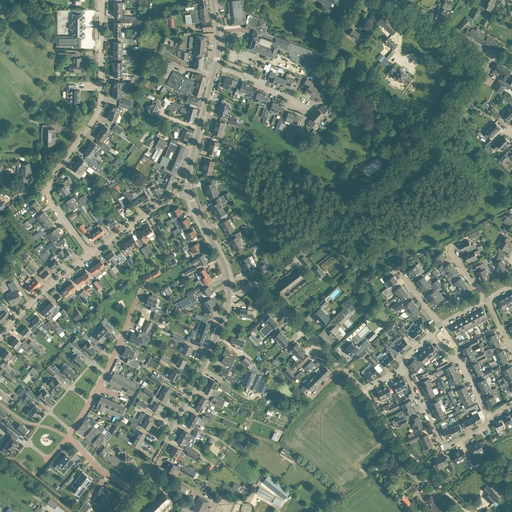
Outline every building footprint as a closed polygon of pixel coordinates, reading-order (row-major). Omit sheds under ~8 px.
[(207,0),(198,0),(199,3),(193,4),(193,6),(187,8),(187,10),(199,8),(206,7),(208,7),(207,0)] [(228,13),(226,13),(226,14),(226,17),(226,18),(226,19),(229,18),(230,26),(245,24),(246,24),(245,11),(243,0),(230,0),(231,0),(227,1),(228,13)] [(317,0),(322,2),(319,8),(329,14),(331,9),(331,8),(332,6),(333,6),(332,6),(333,4),(334,4),(334,3),(335,3),(334,2),(336,1),(337,2),(337,1),(337,0),(317,0)] [(491,11),(496,0),(485,0),(485,1),(487,2),(484,8),(491,11)] [(208,20),(206,7),(199,8),(201,21),(205,20),(208,20)] [(201,21),(199,8),(187,10),(188,12),(190,11),(190,14),(185,15),(187,24),(192,23),(198,23),(199,29),(202,29),(203,29),(211,28),(210,22),(209,22),(209,21),(205,22),(205,20),(201,21)] [(476,19),(481,10),(476,8),(471,16),(476,19)] [(446,20),(449,15),(451,12),(447,10),(446,11),(443,9),(439,16),(446,20)] [(83,22),(84,22),(85,21),(85,17),(84,16),(83,16),(83,15),(83,14),(85,14),(85,10),(57,10),(57,37),(57,46),(73,46),(73,47),(81,47),(81,39),(82,39),(82,38),(84,38),(85,37),(85,33),(84,32),(82,32),(82,30),(83,24),(83,22)] [(246,25),(244,28),(245,28),(249,29),(249,30),(249,27),(255,29),(252,35),(252,36),(253,37),(252,40),(252,41),(249,47),(249,48),(250,49),(256,51),(257,51),(266,54),(267,55),(273,57),(274,57),(276,51),(277,48),(278,49),(289,53),(288,55),(291,56),(290,58),(290,59),(292,60),(294,60),(294,63),(296,63),(296,64),(301,65),(300,66),(300,67),(300,68),(307,70),(309,67),(310,63),(311,61),(312,58),(316,60),(319,53),(317,52),(300,46),(299,45),(291,42),(290,42),(282,39),(282,38),(280,38),(275,36),(265,33),(267,27),(265,26),(266,22),(259,19),(259,18),(253,16),(253,14),(253,15),(251,14),(251,13),(251,14),(249,13),(249,11),(245,11),(246,24),(245,24),(247,24),(246,25)] [(383,15),(379,19),(377,21),(385,28),(390,22),(383,15)] [(165,16),(166,25),(170,24),(170,27),(174,27),(173,17),(169,18),(169,16),(165,16)] [(465,27),(470,22),(472,20),(468,18),(462,24),(465,27)] [(486,20),(483,25),(486,27),(488,29),(488,28),(489,29),(490,29),(492,27),(491,26),(491,25),(489,24),(488,26),(486,26),(489,21),(486,20)] [(398,28),(390,22),(385,28),(393,34),(398,28)] [(466,32),(465,33),(476,39),(479,33),(479,32),(469,27),(466,26),(464,31),(466,32)] [(359,41),(360,40),(362,36),(352,29),(349,35),(359,41)] [(493,40),(479,33),(476,39),(489,46),(490,45),(493,47),(496,42),(492,40),(493,40)] [(196,36),(194,55),(204,56),(206,37),(196,36)] [(393,49),(397,45),(388,37),(384,42),(393,49)] [(178,50),(177,57),(181,57),(180,59),(187,59),(190,60),(193,60),(195,60),(195,65),(192,64),(192,68),(194,69),(197,69),(202,70),(203,61),(206,62),(206,57),(204,56),(194,55),(191,54),(188,53),(181,50),(181,51),(178,50)] [(81,58),(76,58),(76,53),(66,53),(66,58),(67,58),(67,64),(70,64),(70,72),(83,72),(83,64),(81,64),(81,58)] [(385,58),(381,62),(386,66),(388,68),(391,63),(387,60),(385,58)] [(494,70),(492,73),(496,75),(497,72),(500,74),(498,76),(500,78),(498,81),(506,86),(508,82),(511,76),(509,75),(511,72),(497,64),(494,70)] [(406,85),(409,82),(412,78),(407,74),(400,68),(400,69),(394,65),(389,72),(394,76),(393,78),(400,83),(401,81),(406,85)] [(163,77),(159,84),(162,85),(165,87),(166,84),(172,87),(187,95),(188,93),(196,95),(201,97),(205,82),(197,79),(197,82),(193,80),(192,80),(189,78),(186,77),(172,69),(167,67),(162,76),(163,77)] [(267,80),(272,82),(275,75),(275,76),(276,73),(275,73),(270,71),(268,75),(268,76),(267,80)] [(188,72),(186,77),(189,78),(192,80),(193,80),(197,82),(197,79),(205,82),(207,77),(202,75),(199,75),(195,74),(190,72),(190,73),(188,72)] [(294,76),(298,78),(297,82),(300,83),(302,77),(295,74),(294,76)] [(272,82),(272,83),(277,86),(280,77),(275,76),(275,75),(272,82)] [(280,77),(277,86),(283,88),(283,86),(286,79),(280,77)] [(286,79),(283,86),(286,87),(293,90),(294,85),(295,85),(296,81),(289,78),(287,78),(286,77),(286,79)] [(223,88),(228,89),(229,85),(236,87),(237,81),(225,78),(223,88)] [(304,82),(301,86),(306,90),(310,84),(311,84),(312,82),(310,81),(307,78),(304,82)] [(236,91),(235,91),(238,93),(239,93),(239,94),(243,96),(248,84),(243,82),(243,83),(242,83),(241,86),(240,87),(237,86),(236,91)] [(243,96),(243,97),(248,99),(249,97),(252,98),(252,97),(254,92),(251,91),(252,90),(253,87),(252,86),(252,85),(248,84),(243,96)] [(306,90),(305,91),(310,94),(315,87),(311,84),(310,84),(306,90)] [(76,85),(71,85),(69,85),(69,91),(70,91),(70,103),(79,103),(80,90),(76,90),(76,85)] [(315,87),(310,94),(315,98),(316,96),(320,91),(319,90),(315,87)] [(113,89),(113,97),(118,97),(120,97),(120,99),(121,99),(121,98),(121,97),(121,93),(126,93),(126,89),(113,89)] [(320,91),(316,96),(320,100),(323,96),(326,92),(322,89),(321,89),(319,90),(320,91)] [(252,98),(250,104),(253,105),(254,101),(260,103),(263,94),(257,92),(255,98),(252,97),(252,98)] [(260,103),(259,105),(265,107),(266,105),(269,96),(263,94),(260,103)] [(186,102),(193,104),(198,106),(200,99),(188,95),(186,102)] [(153,104),(147,106),(149,111),(150,115),(160,112),(158,109),(158,107),(161,106),(159,101),(157,102),(157,100),(154,101),(155,103),(153,104)] [(173,102),(171,106),(172,106),(180,111),(195,115),(197,109),(192,107),(190,106),(188,110),(187,109),(187,108),(180,106),(180,105),(173,102)] [(271,107),(269,111),(271,111),(271,114),(274,115),(275,113),(279,104),(273,102),(271,107)] [(220,104),(217,115),(226,117),(229,106),(220,104)] [(279,104),(275,113),(281,115),(284,106),(279,104)] [(112,105),(110,112),(118,115),(121,116),(122,112),(119,111),(120,108),(118,107),(112,105)] [(323,105),(319,109),(324,114),(324,115),(326,116),(326,115),(330,111),(324,106),(323,105)] [(511,105),(502,114),(505,117),(504,118),(507,121),(508,120),(509,121),(511,118),(511,105)] [(172,106),(170,109),(174,111),(174,110),(177,112),(177,113),(187,115),(186,119),(188,120),(193,121),(195,115),(180,111),(172,106)] [(494,116),(497,113),(498,112),(493,107),(489,111),(494,116)] [(318,109),(314,113),(320,119),(324,115),(324,114),(319,109),(318,109)] [(110,112),(108,119),(112,120),(116,122),(118,115),(110,112)] [(285,121),(291,123),(294,114),(288,112),(285,121)] [(314,113),(310,117),(311,118),(316,123),(317,123),(320,119),(314,113)] [(294,114),(291,123),(289,126),(293,127),(294,124),(299,126),(301,120),(302,119),(299,118),(300,116),(298,115),(295,114),(294,114)] [(311,118),(307,123),(314,129),(317,125),(318,125),(317,125),(318,124),(317,123),(316,123),(311,118)] [(240,124),(236,122),(229,120),(227,125),(238,128),(237,132),(238,132),(240,124)] [(225,123),(222,123),(217,121),(215,129),(213,129),(212,133),(217,134),(221,136),(225,123)] [(501,128),(497,125),(495,123),(486,132),(485,131),(483,133),(487,137),(489,135),(492,137),(501,128)] [(121,132),(124,135),(125,137),(128,135),(123,130),(120,127),(116,124),(114,126),(121,132)] [(55,129),(46,129),(46,125),(43,125),(42,128),(42,132),(41,135),(42,138),(42,141),(43,143),(44,145),(45,147),(46,146),(55,146),(55,129)] [(104,125),(100,131),(107,136),(109,138),(111,139),(113,136),(111,135),(109,133),(111,130),(104,125)] [(121,132),(114,126),(112,129),(123,137),(124,135),(121,132)] [(190,132),(178,128),(174,126),(173,129),(177,131),(178,134),(178,136),(181,137),(187,139),(190,132)] [(100,131),(96,137),(98,139),(100,140),(102,142),(103,141),(104,142),(102,145),(109,150),(113,153),(115,150),(105,143),(109,138),(107,136),(100,131)] [(487,138),(480,131),(478,133),(485,140),(487,138)] [(510,143),(509,141),(509,140),(506,138),(505,137),(503,139),(501,137),(492,146),(497,150),(500,147),(503,150),(510,143)] [(149,138),(145,145),(150,148),(154,141),(149,138)] [(170,142),(177,144),(178,141),(172,138),(170,141),(168,142),(160,138),(156,145),(155,148),(156,149),(152,158),(154,159),(154,160),(156,162),(163,149),(165,147),(167,149),(170,142)] [(492,141),(489,138),(483,144),(486,147),(492,141)] [(90,145),(88,147),(95,152),(97,154),(99,151),(101,148),(100,147),(99,146),(96,144),(95,143),(92,141),(92,142),(91,141),(89,144),(90,145)] [(208,148),(207,152),(210,153),(215,154),(216,154),(217,149),(218,145),(219,143),(215,142),(210,141),(211,141),(209,148),(208,148)] [(185,148),(177,144),(170,142),(167,149),(168,149),(165,156),(170,159),(169,162),(162,159),(161,162),(160,164),(167,168),(176,172),(185,148)] [(100,147),(101,148),(107,153),(109,150),(102,145),(100,147)] [(88,147),(84,153),(87,155),(88,156),(90,158),(91,157),(93,154),(97,157),(98,155),(97,154),(95,152),(88,147)] [(505,155),(500,160),(503,163),(508,157),(505,155)] [(80,157),(76,163),(86,170),(90,164),(90,165),(91,165),(91,167),(99,173),(101,169),(100,168),(90,161),(88,163),(84,160),(83,159),(80,157)] [(91,158),(90,161),(100,168),(101,166),(99,164),(91,158)] [(202,172),(207,173),(211,174),(214,162),(205,160),(202,172)] [(76,163),(72,169),(76,172),(78,174),(79,173),(81,175),(86,170),(76,163)] [(20,181),(21,181),(26,181),(26,175),(31,175),(31,171),(29,171),(29,164),(17,164),(17,171),(19,171),(19,174),(20,174),(20,181)] [(164,169),(154,164),(152,167),(162,172),(164,169)] [(171,183),(174,176),(168,174),(165,173),(162,179),(171,183)] [(171,183),(162,179),(159,178),(161,175),(159,174),(157,177),(158,178),(157,181),(164,184),(163,187),(169,189),(171,183)] [(63,196),(67,193),(70,191),(68,188),(70,187),(69,186),(73,183),(69,178),(61,183),(64,186),(58,190),(60,192),(59,192),(60,194),(61,193),(63,196)] [(209,198),(214,197),(217,196),(213,183),(216,183),(215,179),(213,180),(208,181),(209,184),(204,186),(205,190),(206,190),(209,198)] [(152,190),(154,193),(157,198),(163,194),(162,191),(163,190),(162,188),(160,189),(158,186),(152,190)] [(136,191),(144,203),(149,200),(146,194),(143,195),(142,192),(140,189),(136,191)] [(138,207),(144,203),(136,191),(132,194),(135,198),(133,199),(138,207)] [(125,213),(131,210),(127,204),(125,206),(121,199),(124,197),(122,193),(115,198),(120,205),(119,206),(118,204),(115,206),(116,208),(115,208),(119,214),(124,211),(125,213)] [(227,212),(225,213),(220,205),(223,203),(222,201),(229,198),(227,193),(213,201),(215,204),(211,206),(217,218),(222,215),(223,217),(228,215),(229,214),(227,212)] [(76,210),(83,205),(89,201),(88,199),(87,197),(86,197),(86,196),(85,195),(83,196),(84,196),(82,197),(82,196),(79,198),(80,199),(79,200),(75,195),(72,197),(66,202),(71,209),(74,207),(76,210)] [(29,206),(26,208),(28,210),(31,215),(34,212),(37,211),(41,208),(36,201),(32,204),(29,206)] [(12,214),(11,214),(15,219),(16,219),(22,214),(21,212),(26,209),(25,208),(23,205),(19,208),(15,211),(12,214)] [(166,222),(167,225),(176,220),(174,217),(182,213),(179,207),(171,211),(173,215),(170,216),(171,219),(166,222)] [(88,211),(96,222),(99,220),(91,209),(88,211)] [(229,214),(228,215),(231,221),(241,216),(237,210),(229,214)] [(108,211),(98,218),(103,225),(107,222),(110,227),(117,222),(115,220),(117,218),(114,214),(111,216),(108,211)] [(38,225),(48,218),(44,212),(37,217),(39,220),(33,225),(35,227),(38,225)] [(511,221),(511,220),(507,216),(505,215),(500,218),(504,220),(503,221),(509,226),(510,227),(508,231),(511,234),(511,224),(511,221)] [(27,221),(23,224),(20,226),(26,234),(29,232),(26,228),(25,229),(24,228),(32,222),(31,222),(35,219),(33,216),(27,221)] [(52,223),(48,218),(38,225),(40,228),(44,226),(46,229),(52,223)] [(178,230),(178,231),(174,233),(176,235),(179,233),(186,229),(185,227),(190,224),(187,218),(179,222),(181,226),(178,227),(179,229),(178,230)] [(233,230),(228,220),(220,224),(226,234),(233,230)] [(78,227),(83,233),(87,231),(82,224),(78,227)] [(93,228),(99,236),(104,232),(101,227),(98,224),(93,228)] [(147,228),(144,230),(149,237),(152,235),(154,238),(156,236),(156,235),(158,233),(156,229),(153,231),(152,229),(150,226),(149,226),(147,227),(147,228)] [(38,246),(34,249),(39,255),(53,246),(56,243),(57,243),(55,240),(61,235),(56,228),(54,230),(52,231),(53,231),(50,233),(47,235),(52,242),(49,244),(44,248),(41,250),(38,246)] [(99,236),(93,228),(87,232),(93,240),(99,236)] [(45,232),(43,230),(38,234),(38,232),(29,238),(32,242),(42,235),(45,232)] [(139,233),(138,234),(141,237),(144,242),(145,244),(148,242),(146,239),(149,237),(144,230),(141,232),(140,231),(139,233)] [(186,240),(183,242),(185,246),(189,243),(191,242),(192,242),(190,239),(194,238),(197,236),(193,230),(189,232),(188,230),(185,232),(186,234),(188,237),(185,239),(186,240)] [(480,235),(478,231),(469,235),(471,239),(480,235)] [(238,232),(237,233),(232,235),(234,238),(230,241),(234,247),(234,248),(236,252),(240,249),(244,248),(238,237),(240,236),(238,232)] [(511,239),(506,237),(503,235),(500,240),(503,242),(500,247),(507,251),(510,247),(511,245),(511,244),(509,242),(511,239)] [(160,236),(157,238),(162,245),(165,243),(165,242),(161,237),(160,236)] [(131,239),(127,241),(133,248),(135,246),(137,249),(140,247),(133,237),(132,238),(132,237),(130,238),(131,239)] [(57,243),(56,243),(58,246),(66,241),(63,238),(57,243)] [(463,251),(467,249),(472,247),(469,240),(460,245),(460,246),(459,246),(460,248),(461,248),(463,251)] [(130,250),(133,248),(127,241),(124,243),(122,244),(122,245),(129,255),(131,253),(130,250)] [(185,246),(182,247),(184,250),(190,247),(192,250),(189,252),(191,254),(192,257),(195,255),(196,255),(195,252),(199,250),(201,248),(198,242),(193,245),(191,242),(189,243),(185,246)] [(143,247),(148,254),(150,252),(151,254),(152,253),(152,251),(147,244),(143,247)] [(148,254),(143,247),(140,249),(144,256),(148,254)] [(473,261),(478,259),(475,254),(479,252),(477,247),(469,251),(471,253),(465,256),(468,262),(473,260),(473,261)] [(51,250),(50,248),(39,256),(43,260),(46,258),(45,256),(48,254),(47,252),(51,250)] [(60,257),(61,256),(65,261),(72,256),(68,251),(65,253),(62,249),(57,253),(58,254),(56,255),(57,257),(58,256),(58,257),(60,256),(60,257)] [(106,256),(110,260),(110,261),(111,261),(113,264),(119,260),(121,263),(127,259),(121,252),(118,254),(119,254),(116,256),(112,251),(106,256)] [(441,252),(437,255),(434,258),(436,261),(434,263),(437,268),(438,268),(442,264),(441,261),(446,258),(444,255),(444,254),(443,252),(442,253),(441,252)] [(505,255),(501,253),(499,252),(497,256),(499,256),(497,259),(498,262),(496,263),(500,272),(507,269),(504,264),(502,260),(501,260),(501,259),(501,258),(503,259),(505,255)] [(61,265),(58,262),(61,260),(58,258),(57,257),(56,255),(55,254),(50,259),(54,262),(50,266),(55,270),(56,270),(57,270),(59,268),(59,267),(61,265)] [(28,255),(24,260),(35,271),(37,269),(27,259),(29,256),(28,255)] [(192,261),(195,266),(196,266),(198,269),(202,267),(201,264),(206,261),(203,255),(197,258),(192,261)] [(310,262),(305,255),(299,259),(305,266),(310,262)] [(246,272),(254,268),(248,257),(241,261),(246,272)] [(262,262),(256,267),(254,267),(257,271),(267,264),(264,259),(261,261),(262,262)] [(488,263),(486,259),(475,264),(477,268),(479,268),(485,265),(485,264),(488,263)] [(101,261),(95,265),(99,270),(102,273),(106,270),(105,269),(106,268),(105,266),(104,265),(101,261)] [(450,263),(446,265),(444,263),(442,264),(438,268),(443,275),(453,267),(450,263)] [(95,265),(90,269),(93,273),(94,275),(96,277),(102,273),(99,270),(95,265)] [(324,273),(319,265),(313,269),(319,277),(324,273)] [(419,275),(422,272),(424,271),(421,266),(418,268),(416,265),(408,271),(412,276),(417,272),(419,275)] [(27,266),(25,268),(31,275),(33,273),(27,266)] [(184,277),(192,272),(198,269),(196,266),(195,266),(185,272),(181,274),(183,277),(184,277)] [(429,267),(424,271),(422,272),(425,276),(432,271),(429,267)] [(449,282),(455,277),(453,274),(456,272),(453,267),(443,275),(445,277),(449,282)] [(51,274),(48,271),(47,270),(44,268),(42,270),(39,272),(39,274),(45,280),(51,274)] [(108,271),(114,280),(118,277),(111,268),(108,271)] [(202,278),(208,275),(204,268),(199,272),(195,274),(197,276),(200,274),(202,278)] [(274,288),(281,296),(305,276),(299,268),(274,288)] [(481,282),(482,281),(483,281),(485,280),(485,279),(489,278),(484,269),(483,268),(480,270),(480,271),(477,273),(478,274),(479,275),(478,276),(481,282)] [(86,272),(81,276),(85,281),(88,285),(88,284),(90,283),(92,284),(93,283),(91,280),(91,279),(91,278),(91,277),(90,276),(86,272)] [(388,274),(381,277),(384,282),(385,281),(388,284),(385,286),(387,288),(382,292),(384,295),(391,289),(394,287),(392,284),(396,281),(397,281),(395,278),(396,277),(394,276),(393,275),(391,277),(388,274)] [(37,289),(41,284),(35,277),(32,280),(28,275),(26,277),(26,278),(37,289)] [(211,281),(208,275),(202,278),(195,282),(196,284),(199,282),(200,283),(202,286),(205,284),(206,284),(211,281)] [(81,276),(75,280),(79,284),(80,286),(85,281),(81,276)] [(420,286),(427,281),(423,276),(416,282),(417,283),(417,284),(418,286),(419,286),(420,286)] [(454,289),(457,287),(464,282),(461,277),(457,280),(455,277),(449,282),(454,289)] [(32,293),(37,289),(26,278),(24,280),(28,284),(25,287),(32,293)] [(6,296),(12,305),(18,301),(18,300),(21,298),(18,292),(20,291),(14,280),(8,284),(13,292),(6,296)] [(93,283),(97,288),(96,289),(95,289),(98,292),(102,288),(100,285),(97,282),(96,280),(93,283)] [(430,285),(427,281),(420,286),(423,290),(430,285)] [(465,293),(469,291),(466,287),(467,286),(464,282),(457,287),(460,291),(457,293),(460,296),(465,293)] [(72,283),(67,287),(71,293),(76,288),(72,283)] [(203,290),(199,292),(197,293),(199,296),(205,293),(207,296),(202,299),(203,302),(211,298),(209,295),(212,293),(209,286),(203,290)] [(394,291),(397,295),(404,290),(401,286),(394,291)] [(73,295),(71,293),(67,287),(61,292),(68,300),(73,295)] [(169,287),(161,291),(164,297),(172,293),(169,287)] [(186,293),(188,297),(193,294),(194,294),(197,292),(194,288),(186,293)] [(384,295),(383,296),(385,298),(386,297),(387,298),(393,292),(391,289),(384,295)] [(408,294),(404,290),(397,295),(401,300),(408,294)] [(427,296),(430,300),(438,295),(434,290),(427,296)] [(78,295),(84,304),(88,301),(82,292),(78,295)] [(195,300),(196,299),(194,294),(193,294),(188,297),(191,302),(192,302),(194,304),(197,303),(195,300)] [(441,299),(438,295),(430,300),(434,305),(441,299)] [(442,300),(444,304),(453,299),(451,295),(442,300)] [(506,298),(503,299),(508,307),(511,304),(511,298),(510,295),(508,297),(508,296),(506,297),(506,298)] [(157,299),(148,296),(146,303),(148,304),(147,308),(152,309),(155,310),(156,306),(155,305),(157,299)] [(191,302),(188,297),(174,304),(180,308),(181,308),(181,309),(185,308),(192,304),(191,302)] [(213,301),(211,298),(203,302),(201,303),(203,306),(205,305),(207,308),(205,309),(207,313),(214,310),(212,306),(215,304),(214,303),(215,303),(214,300),(213,301)] [(503,299),(503,298),(501,299),(502,300),(499,301),(502,306),(499,308),(502,313),(507,310),(506,308),(508,307),(503,299)] [(324,299),(318,304),(322,308),(327,302),(324,299)] [(405,311),(408,309),(415,304),(412,299),(404,305),(403,302),(393,309),(395,312),(402,307),(405,311)] [(403,302),(401,300),(393,306),(392,307),(393,309),(403,302)] [(56,307),(55,305),(51,302),(46,307),(55,315),(57,313),(56,312),(59,309),(56,307)] [(418,308),(415,304),(408,309),(411,313),(410,315),(412,317),(414,316),(418,314),(416,310),(418,308)] [(52,318),(55,315),(46,307),(41,312),(46,317),(49,319),(51,317),(52,318)] [(335,318),(332,321),(335,325),(338,322),(339,321),(342,319),(345,316),(344,316),(349,311),(346,307),(341,312),(338,315),(335,318)] [(0,316),(4,320),(9,315),(5,311),(4,310),(2,308),(0,309),(0,316)] [(321,326),(325,323),(330,318),(320,308),(312,316),(321,326)] [(240,309),(239,315),(242,316),(242,319),(246,319),(246,317),(253,318),(254,314),(247,313),(248,310),(240,309)] [(77,310),(71,314),(76,320),(77,320),(81,316),(82,316),(77,310)] [(484,310),(483,310),(481,311),(478,313),(483,322),(489,319),(484,310)] [(478,325),(483,322),(478,313),(476,314),(473,316),(478,325)] [(37,316),(32,322),(34,324),(35,325),(36,326),(39,328),(41,325),(42,327),(44,328),(47,326),(49,324),(47,323),(46,324),(42,320),(41,319),(37,316)] [(268,324),(260,332),(265,336),(273,329),(278,324),(270,316),(265,321),(267,323),(268,324)] [(468,319),(473,327),(478,325),(473,316),(472,316),(470,316),(471,317),(468,319)] [(414,329),(420,336),(424,331),(421,327),(425,324),(422,318),(415,325),(413,322),(410,325),(411,326),(414,329)] [(467,330),(473,327),(468,319),(467,319),(467,318),(465,319),(466,320),(463,322),(467,330)] [(50,320),(47,323),(49,324),(51,327),(54,330),(59,334),(61,332),(63,330),(56,323),(55,323),(54,324),(50,320)] [(98,329),(106,338),(111,333),(109,331),(113,327),(107,321),(98,329)] [(147,334),(153,323),(148,321),(142,331),(147,334)] [(198,332),(206,335),(211,324),(202,321),(198,332)] [(462,333),(467,330),(463,322),(462,322),(462,321),(460,322),(460,323),(457,325),(462,333)] [(332,328),(329,331),(330,333),(329,335),(332,337),(334,337),(338,341),(341,337),(344,335),(346,333),(340,327),(341,325),(338,322),(335,325),(335,326),(332,328)] [(457,336),(461,334),(462,333),(457,325),(456,324),(455,325),(455,326),(452,328),(457,336)] [(415,340),(420,336),(414,329),(411,326),(410,327),(408,328),(407,329),(408,330),(407,331),(415,340)] [(31,331),(30,330),(27,327),(21,332),(26,337),(28,339),(30,336),(33,339),(36,336),(31,331)] [(37,332),(47,340),(49,337),(40,329),(37,332)] [(106,338),(98,329),(89,337),(95,344),(99,340),(102,342),(106,338)] [(138,346),(141,339),(144,340),(148,342),(149,337),(136,330),(135,334),(132,333),(128,341),(134,343),(134,344),(138,346)] [(284,335),(280,331),(276,335),(274,334),(275,333),(275,332),(272,335),(274,337),(273,338),(278,342),(284,335)] [(206,335),(198,332),(196,339),(188,336),(187,340),(192,343),(196,344),(197,341),(203,343),(206,335)] [(486,341),(488,340),(490,343),(498,339),(496,334),(492,335),(491,332),(483,336),(486,341)] [(251,335),(249,337),(256,345),(263,339),(260,336),(256,340),(251,335)] [(285,344),(289,340),(284,335),(278,342),(282,347),(283,346),(284,348),(288,345),(287,345),(286,346),(285,344)] [(75,341),(76,340),(78,338),(75,336),(70,342),(74,346),(77,343),(75,341)] [(231,337),(230,342),(234,344),(235,344),(234,347),(243,350),(247,339),(239,336),(238,339),(236,339),(231,337)] [(30,346),(27,344),(24,341),(22,343),(16,338),(11,344),(16,348),(14,349),(17,352),(21,347),(26,351),(30,346)] [(403,338),(399,342),(405,349),(410,345),(403,338)] [(366,339),(358,347),(356,345),(355,346),(352,343),(349,345),(348,343),(344,347),(346,349),(345,349),(349,352),(347,353),(351,357),(360,348),(362,351),(370,343),(366,339)] [(390,345),(390,347),(393,351),(396,349),(401,354),(405,349),(399,342),(396,339),(392,342),(392,343),(390,345)] [(501,344),(498,339),(490,343),(492,348),(501,344)] [(42,349),(31,340),(28,344),(42,355),(45,351),(42,349)] [(90,355),(91,355),(93,353),(92,352),(93,351),(94,349),(92,347),(93,346),(88,341),(87,342),(85,344),(82,342),(80,344),(79,343),(78,344),(81,348),(89,356),(90,355)] [(191,352),(190,351),(192,347),(185,344),(182,342),(180,346),(184,347),(182,351),(189,354),(190,354),(191,352)] [(396,353),(393,351),(390,347),(389,346),(385,342),(382,345),(387,350),(385,352),(387,355),(385,357),(391,364),(396,360),(393,356),(396,353)] [(301,347),(297,343),(292,347),(291,345),(292,344),(292,345),(292,344),(289,347),(290,349),(290,350),(294,354),(301,347)] [(431,344),(427,348),(433,355),(437,351),(439,353),(442,350),(436,345),(434,347),(431,344)] [(387,368),(391,364),(385,357),(383,359),(379,354),(376,357),(373,353),(368,348),(369,347),(369,346),(365,350),(368,353),(370,355),(378,363),(380,361),(387,368)] [(467,348),(462,350),(465,355),(473,351),(470,346),(467,348)] [(75,357),(71,361),(79,367),(85,361),(79,355),(81,352),(75,347),(72,350),(74,352),(72,354),(75,357)] [(125,357),(123,360),(137,368),(139,363),(132,360),(134,356),(133,355),(135,352),(134,351),(134,350),(131,349),(131,350),(126,347),(125,348),(124,349),(123,351),(124,351),(122,355),(125,357)] [(301,356),(305,352),(301,347),(294,354),(299,358),(301,360),(304,357),(304,356),(304,357),(303,358),(301,356)] [(478,359),(486,355),(484,351),(481,347),(480,348),(482,352),(476,355),(478,359)] [(433,355),(427,348),(422,352),(430,361),(431,361),(435,357),(433,355)] [(11,353),(10,352),(6,349),(1,356),(8,361),(9,360),(10,358),(11,357),(12,359),(13,359),(15,357),(11,353)] [(498,359),(506,355),(503,350),(499,352),(495,354),(498,359)] [(473,351),(465,355),(467,361),(468,360),(472,358),(476,356),(475,355),(473,351)] [(232,363),(233,362),(235,358),(231,356),(231,355),(224,352),(222,355),(224,356),(221,362),(228,365),(230,362),(232,363)] [(430,361),(422,352),(418,357),(420,359),(417,361),(422,366),(423,368),(430,361)] [(186,360),(182,358),(179,357),(176,355),(174,359),(178,360),(176,364),(183,368),(186,360)] [(374,366),(378,363),(370,355),(367,358),(374,366)] [(509,361),(506,355),(498,359),(500,365),(509,361)] [(245,356),(241,361),(242,362),(246,366),(247,367),(251,362),(245,356)] [(414,373),(418,370),(422,366),(417,361),(415,359),(414,361),(413,361),(407,366),(414,373)] [(446,361),(440,364),(435,366),(437,369),(443,366),(448,364),(446,361)] [(478,362),(474,364),(470,366),(472,371),(481,367),(478,362)] [(48,366),(51,369),(55,373),(63,380),(66,376),(68,378),(70,376),(71,377),(74,373),(71,370),(71,369),(67,365),(64,369),(63,368),(62,369),(60,369),(59,370),(54,365),(53,367),(50,364),(48,366)] [(446,374),(455,370),(452,365),(444,369),(446,374)] [(15,372),(7,366),(4,369),(9,373),(12,376),(15,372)] [(51,369),(48,366),(45,370),(52,376),(55,373),(51,369)] [(324,366),(320,369),(327,376),(331,372),(324,366)] [(376,376),(379,373),(372,366),(367,371),(368,372),(364,375),(369,381),(375,375),(376,376)] [(504,366),(500,368),(499,369),(500,372),(503,370),(506,376),(511,372),(511,367),(511,366),(506,369),(504,366)] [(33,367),(29,371),(33,375),(32,375),(35,378),(39,374),(36,372),(37,371),(33,367)] [(229,370),(226,369),(221,367),(219,373),(222,374),(221,377),(233,382),(235,378),(230,376),(232,372),(229,370)] [(483,373),(481,367),(472,371),(475,377),(483,373)] [(169,378),(171,379),(176,381),(180,374),(173,370),(170,369),(168,372),(171,374),(169,378)] [(320,369),(317,373),(323,380),(327,376),(320,369)] [(14,378),(6,371),(4,374),(0,370),(0,377),(1,376),(0,376),(1,375),(3,376),(11,382),(14,378)] [(248,370),(246,374),(254,378),(249,388),(256,391),(261,380),(262,376),(248,370)] [(458,376),(455,370),(446,374),(449,380),(458,376)] [(113,383),(115,385),(120,374),(115,371),(109,381),(110,382),(109,383),(112,384),(113,383)] [(418,380),(423,378),(430,375),(428,372),(422,375),(417,377),(418,380)] [(511,372),(506,376),(503,377),(507,386),(511,383),(511,381),(511,380),(511,379),(511,372)] [(323,380),(317,373),(316,373),(312,377),(319,383),(323,380)] [(126,378),(120,374),(115,385),(115,386),(118,387),(121,388),(126,378)] [(246,374),(242,385),(249,388),(254,378),(246,374)] [(492,383),(487,374),(486,375),(482,377),(483,380),(478,382),(480,388),(489,384),(492,383)] [(452,385),(456,383),(460,381),(458,376),(449,380),(452,385)] [(308,381),(309,381),(315,388),(316,387),(315,387),(319,383),(312,377),(308,381)] [(48,384),(57,392),(60,389),(60,388),(61,387),(62,387),(60,385),(62,383),(56,378),(55,380),(53,379),(48,384)] [(126,391),(132,381),(126,378),(121,388),(121,389),(124,390),(126,391)] [(403,378),(398,381),(402,389),(407,387),(403,378)] [(430,384),(432,384),(429,378),(421,382),(424,387),(430,384)] [(208,386),(217,391),(219,387),(225,391),(228,393),(230,390),(227,388),(228,388),(221,383),(220,385),(217,383),(215,382),(211,380),(208,386)] [(261,380),(256,391),(263,394),(266,386),(265,386),(267,382),(261,380)] [(138,384),(132,381),(126,391),(127,391),(127,392),(130,393),(132,394),(135,388),(137,390),(139,386),(137,385),(138,384)] [(311,391),(315,388),(309,381),(305,384),(305,385),(311,391)] [(402,389),(398,381),(392,384),(396,392),(397,392),(398,391),(400,394),(403,392),(402,389)] [(171,389),(167,387),(165,386),(162,384),(158,390),(168,395),(171,389)] [(430,384),(424,387),(422,388),(424,393),(432,389),(430,384)] [(490,394),(496,391),(494,388),(491,390),(489,384),(480,388),(483,394),(489,391),(490,394)] [(215,395),(217,391),(208,386),(204,392),(209,394),(214,396),(212,399),(219,402),(227,407),(228,405),(223,403),(225,400),(215,395)] [(388,386),(382,388),(386,397),(392,394),(388,386)] [(456,390),(459,396),(468,392),(465,386),(456,390)] [(23,387),(17,394),(21,397),(25,392),(26,391),(27,390),(23,387)] [(50,399),(51,399),(48,396),(50,394),(44,389),(44,390),(41,387),(39,390),(39,391),(40,393),(37,396),(45,404),(47,402),(48,403),(48,402),(49,402),(51,400),(50,399)] [(152,397),(154,394),(148,391),(149,390),(146,388),(144,392),(152,397)] [(386,397),(382,388),(376,391),(381,400),(386,397)] [(30,389),(27,392),(34,398),(36,395),(30,389)] [(435,395),(432,389),(424,393),(427,398),(435,395)] [(0,390),(0,395),(5,400),(8,396),(3,392),(0,390)] [(155,396),(160,399),(164,401),(168,395),(158,390),(155,396)] [(498,397),(497,394),(500,392),(499,390),(496,391),(490,394),(491,397),(486,400),(489,406),(497,402),(496,398),(498,397)] [(28,400),(32,403),(34,400),(25,392),(21,397),(20,398),(25,403),(28,400)] [(470,397),(468,392),(459,396),(462,401),(470,397)] [(98,402),(96,401),(93,406),(102,410),(107,399),(104,398),(105,398),(102,396),(101,397),(98,402)] [(210,401),(206,399),(202,396),(199,403),(208,407),(210,408),(212,405),(209,404),(210,401)] [(470,397),(462,401),(464,407),(473,403),(470,397)] [(156,402),(157,400),(153,398),(150,403),(154,405),(152,409),(158,413),(162,406),(156,402)] [(108,412),(113,402),(110,401),(110,400),(108,399),(107,399),(102,410),(108,412)] [(137,403),(141,406),(145,408),(147,404),(139,400),(137,403)] [(402,407),(404,410),(412,406),(410,403),(412,402),(411,400),(401,404),(401,405),(399,406),(400,408),(402,407)] [(113,402),(108,412),(114,415),(119,404),(116,403),(114,401),(113,402)] [(440,406),(438,401),(430,404),(432,410),(440,406)] [(32,416),(34,418),(41,410),(35,405),(33,403),(31,406),(33,407),(28,413),(28,414),(31,417),(32,416)] [(210,408),(208,407),(199,403),(196,409),(202,412),(204,413),(206,413),(205,416),(211,418),(215,420),(216,416),(213,414),(211,413),(212,410),(210,408)] [(120,418),(125,407),(122,406),(120,404),(119,405),(119,404),(114,415),(120,418)] [(412,406),(404,410),(402,411),(404,416),(406,415),(416,410),(414,408),(413,409),(412,406)] [(443,411),(440,406),(432,410),(435,415),(443,411)] [(445,416),(443,411),(435,415),(437,420),(445,416)] [(140,420),(138,423),(142,426),(144,427),(148,429),(150,426),(153,422),(151,421),(153,417),(144,412),(144,414),(142,416),(142,417),(140,420)] [(472,415),(473,416),(476,422),(481,420),(478,412),(472,415)] [(201,418),(199,417),(193,413),(190,419),(199,425),(203,426),(206,422),(210,423),(211,418),(205,416),(202,415),(201,418)] [(418,416),(410,420),(415,429),(422,426),(419,420),(420,419),(418,416)] [(477,424),(476,422),(473,416),(468,419),(472,427),(477,424)] [(84,431),(88,433),(93,426),(97,422),(92,418),(88,422),(85,420),(77,430),(77,431),(77,430),(80,433),(81,432),(82,433),(84,431)] [(197,429),(199,425),(190,419),(186,425),(192,429),(192,428),(194,430),(193,432),(200,434),(202,431),(197,429)] [(405,419),(397,422),(399,425),(399,427),(408,423),(405,419)] [(466,429),(472,427),(468,419),(462,422),(466,429)] [(498,426),(495,427),(496,431),(497,432),(498,433),(501,432),(500,430),(505,427),(506,427),(504,423),(502,419),(496,422),(498,426)] [(28,430),(25,428),(26,427),(23,425),(22,426),(20,424),(16,428),(7,421),(6,422),(4,420),(2,423),(19,436),(21,434),(24,436),(26,434),(25,433),(28,430)] [(135,429),(137,425),(132,422),(131,422),(130,421),(128,420),(126,423),(129,425),(129,426),(135,429)] [(453,426),(457,434),(462,431),(459,424),(453,426)] [(93,426),(88,433),(85,437),(88,439),(89,438),(90,440),(93,437),(96,439),(101,433),(105,428),(100,425),(96,429),(93,426)] [(452,437),(457,434),(453,426),(448,429),(451,435),(452,437)] [(448,429),(447,427),(442,429),(446,437),(451,435),(448,429)] [(11,436),(13,433),(7,428),(4,431),(9,435),(6,439),(6,441),(8,442),(4,447),(5,448),(2,451),(6,454),(9,451),(11,453),(12,453),(15,449),(14,448),(18,442),(12,437),(11,436)] [(136,432),(134,436),(142,440),(146,434),(139,430),(136,429),(135,431),(136,432)] [(202,435),(200,434),(193,432),(192,435),(184,430),(180,436),(190,441),(191,438),(193,439),(195,436),(201,438),(202,435)] [(101,433),(96,439),(93,443),(96,445),(97,444),(98,446),(100,443),(105,447),(113,434),(108,431),(104,435),(101,433)] [(118,436),(127,443),(129,439),(120,432),(118,436)] [(416,434),(411,437),(410,436),(406,437),(407,439),(409,443),(418,439),(416,434)] [(419,438),(424,449),(432,445),(427,434),(419,438)] [(132,443),(134,444),(138,446),(142,440),(134,436),(133,435),(131,438),(129,441),(132,442),(132,443)] [(190,441),(180,436),(177,442),(183,445),(184,442),(188,444),(190,441)] [(207,448),(215,455),(220,449),(213,443),(215,440),(210,438),(209,441),(210,442),(207,448)] [(239,441),(236,445),(243,451),(246,447),(239,441)] [(483,450),(481,447),(480,443),(479,442),(471,446),(471,445),(468,446),(472,456),(479,452),(479,451),(483,450)] [(183,456),(185,452),(178,449),(174,446),(170,453),(173,455),(171,458),(175,460),(179,454),(183,456)] [(184,449),(188,451),(196,455),(198,451),(186,446),(184,449)] [(105,458),(114,463),(116,461),(111,458),(112,456),(109,454),(111,451),(105,447),(101,453),(105,458)] [(121,459),(124,461),(128,463),(132,458),(125,453),(125,452),(118,448),(116,451),(123,456),(121,459)] [(280,453),(294,461),(297,456),(283,448),(280,453)] [(456,462),(460,459),(466,457),(462,449),(452,454),(456,462)] [(188,451),(186,455),(195,460),(198,455),(196,455),(188,451)] [(60,472),(64,474),(74,461),(65,454),(58,463),(59,464),(57,467),(61,471),(60,472)] [(440,457),(434,460),(436,463),(432,467),(437,473),(440,470),(438,466),(447,462),(443,454),(440,456),(440,457)] [(473,462),(470,457),(466,459),(471,469),(475,467),(474,465),(473,462)] [(447,463),(451,470),(452,473),(456,471),(455,469),(451,461),(447,463)] [(169,462),(165,469),(170,471),(173,473),(175,469),(177,470),(177,469),(179,467),(177,466),(174,464),(169,462)] [(182,469),(181,471),(193,478),(196,472),(184,465),(182,469)] [(72,485),(77,489),(74,493),(79,497),(92,479),(91,480),(86,477),(87,475),(82,471),(72,485)] [(225,484),(223,487),(234,492),(235,489),(239,491),(242,485),(235,482),(232,488),(225,484)] [(180,483),(176,489),(187,495),(189,496),(192,490),(190,489),(180,483)] [(104,506),(113,493),(106,488),(105,489),(101,486),(97,493),(98,493),(96,496),(99,499),(97,502),(98,502),(97,504),(101,507),(102,505),(104,506)] [(259,487),(256,493),(272,502),(275,496),(259,487)] [(492,503),(496,500),(498,497),(492,490),(486,497),(492,503)] [(155,500),(152,503),(161,511),(171,502),(167,498),(163,494),(156,501),(155,500)] [(404,495),(399,500),(405,505),(409,501),(404,495)] [(431,495),(427,499),(426,500),(432,507),(430,509),(433,511),(437,511),(442,507),(431,495)] [(203,511),(209,502),(200,497),(193,510),(196,511),(203,511)] [(85,501),(80,508),(84,511),(86,511),(89,507),(86,505),(88,503),(85,501)] [(152,503),(142,511),(160,511),(161,511),(152,503)]
